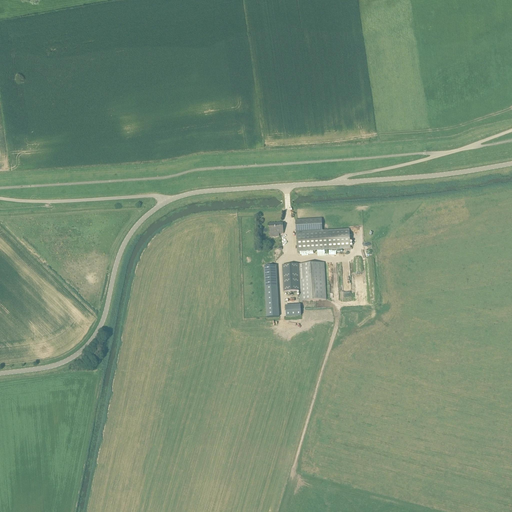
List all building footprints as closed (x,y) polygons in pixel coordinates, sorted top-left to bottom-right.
[(295,221),(296,233),(322,231),(321,219),(295,221)] [(283,234),(283,229),(283,224),(269,225),(270,230),(270,233),(279,233),(279,234),(283,234)] [(349,230),(322,231),(323,250),(350,249),(349,230)] [(297,252),(323,250),(322,231),(296,233),(297,252)] [(324,263),(297,265),(299,292),(299,302),(326,300),(324,263)] [(283,293),(299,292),(297,265),(282,266),(283,293)] [(279,317),(278,266),(265,266),(266,318),(279,317)] [(300,317),(299,306),(284,307),(284,317),(300,317)]
